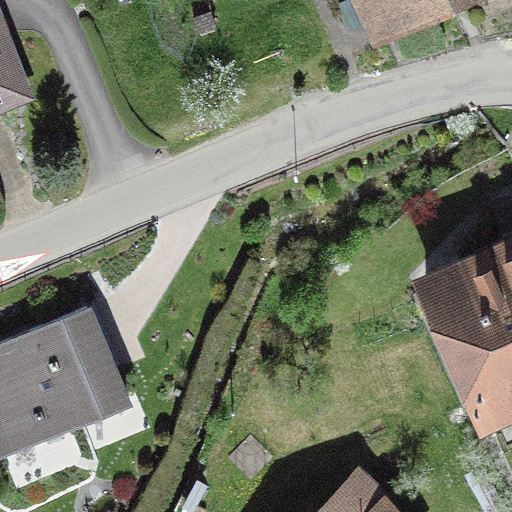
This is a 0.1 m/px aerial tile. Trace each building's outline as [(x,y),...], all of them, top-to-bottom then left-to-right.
[(368,0),(382,29),(441,0),(368,0)] [(191,13),(198,29),(216,22),(210,6),(191,13)] [(0,96),(28,86),(0,10),(0,96)] [(132,41),(152,34),(149,27),(130,34),(132,41)] [(485,416),(511,403),(511,244),(426,282),(485,416)] [(0,448),(134,392),(92,293),(0,331),(0,448)] [(387,511),(380,504),(384,500),(357,472),(316,511),(387,511)]
